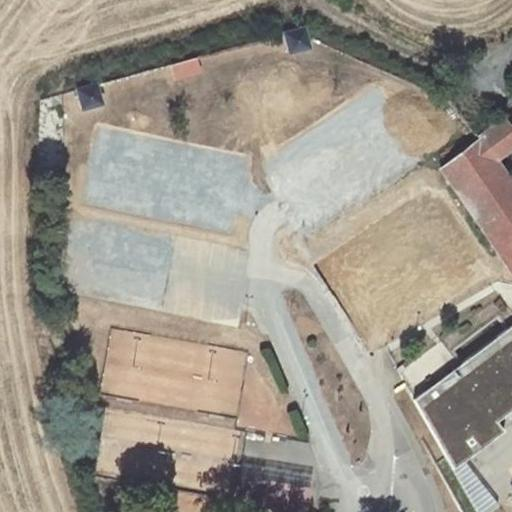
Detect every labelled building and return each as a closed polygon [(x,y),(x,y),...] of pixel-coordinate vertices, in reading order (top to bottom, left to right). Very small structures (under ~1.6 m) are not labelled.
[(310,49),(307,35),(297,30),(282,34),(288,57),(310,49)] [(261,63),(258,49),(250,52),(253,65),(261,63)] [(120,97),(116,80),(96,86),(101,103),(120,97)] [(96,86),(78,90),(82,110),(102,105),(101,103),(96,86)] [(511,112),(503,120),(511,132),(511,112)] [(490,129),(507,152),(511,148),(511,132),(503,120),(490,129)] [(507,152),(490,129),(481,137),(442,168),(496,248),(511,236),(511,184),(496,161),(507,152)] [(511,273),(511,236),(496,248),(511,273)] [(485,272),(480,265),(475,269),(480,276),(485,272)] [(511,326),(506,331),(412,400),(444,458),(450,470),(452,468),(500,433),(493,424),(511,410),(511,326)] [(511,424),(511,410),(493,424),(500,433),(511,424)] [(434,466),(457,511),(494,511),(497,510),(464,466),(454,473),(452,468),(450,470),(444,458),(434,466)] [(311,482),(262,473),(260,480),(310,489),(311,482)] [(305,511),(310,489),(260,480),(241,477),(236,504),(281,511),(305,511)]
